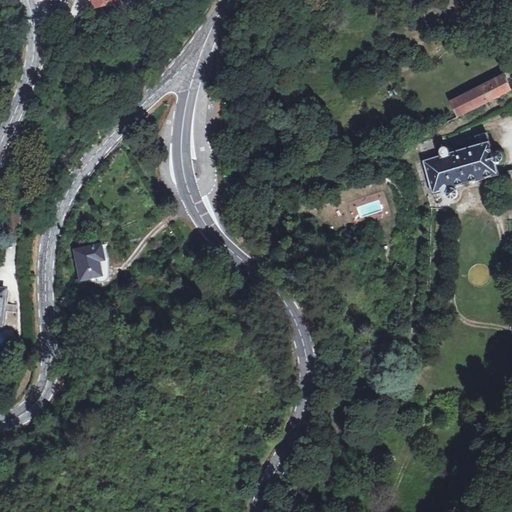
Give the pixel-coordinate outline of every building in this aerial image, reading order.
[(460,98),(468,113),(509,93),(502,78),(460,98)] [(459,118),(468,113),(460,98),(451,102),(459,118)] [(455,200),(457,198),(458,196),(458,194),(458,193),(458,192),(457,190),(456,189),(500,175),(497,165),(501,164),(502,163),(503,162),(504,161),(504,160),(504,158),(504,157),(504,156),(503,155),(502,154),(501,153),(500,152),(498,152),(496,153),(493,153),(486,133),(473,137),(476,147),(450,155),(448,152),(445,150),(445,149),(444,149),(443,149),(442,149),(440,149),(439,151),(434,137),(416,142),(434,196),(445,193),(446,197),(449,196),(450,198),(451,199),(453,199),(454,200),(455,200)] [(404,154),(410,150),(415,148),(412,141),(411,139),(401,144),(402,147),(404,154)] [(98,275),(98,261),(107,259),(105,243),(74,246),(77,277),(98,275)]
